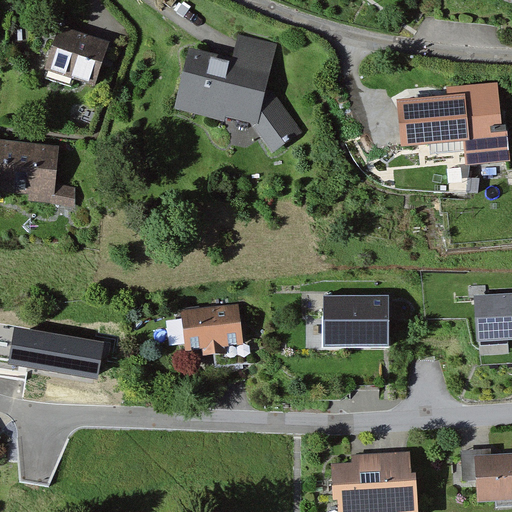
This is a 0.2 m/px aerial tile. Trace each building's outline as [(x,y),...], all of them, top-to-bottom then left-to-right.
[(63,25),(56,23),(50,39),(57,41),(45,80),(72,89),(74,80),(94,86),(107,46),(61,31),(63,25)] [(191,57),(180,103),(224,113),(224,111),(255,119),(266,134),(264,137),(274,149),(297,133),(271,96),(263,94),(273,48),(239,40),(233,67),(191,57)] [(443,215),(447,251),(511,245),(511,131),(506,131),(506,128),(500,128),(496,88),(449,93),(450,102),(400,107),(403,145),(429,142),(431,155),(467,152),(468,162),(508,158),(510,191),(439,198),(440,216),(443,215)] [(57,152),(0,146),(0,186),(4,187),(4,191),(31,193),(31,200),(75,206),(75,190),(54,186),(57,152)] [(389,297),(323,297),(323,306),(306,306),(306,317),(324,317),(323,349),(347,349),(347,386),(382,386),(382,349),(389,349),(389,297)] [(511,298),(477,300),(481,367),(511,364),(511,298)] [(238,308),(183,314),(187,351),(204,349),(205,356),(211,355),(214,384),(245,381),(241,345),(242,345),(238,308)] [(103,343),(0,324),(0,361),(97,378),(103,343)] [(490,451),(476,451),(479,502),(496,501),(496,508),(511,507),(511,457),(490,459),(490,451)] [(463,485),(476,485),(476,452),(464,452),(463,485)] [(360,466),(334,468),(336,499),(341,499),(342,511),(415,511),(414,478),(409,478),(408,456),(378,458),(379,461),(360,462),(360,466)]
